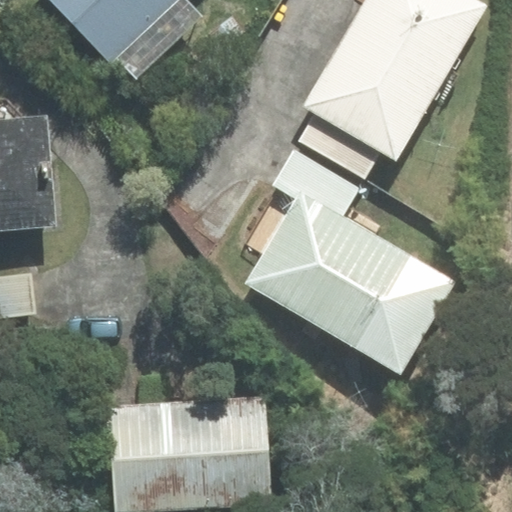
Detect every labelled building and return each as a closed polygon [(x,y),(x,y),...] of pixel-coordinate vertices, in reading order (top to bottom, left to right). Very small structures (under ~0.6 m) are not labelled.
[(174,0),(51,0),(109,61),(174,0)] [(471,0),(367,0),(306,105),(315,110),(382,149),(395,157),(483,6),(471,0)] [(0,229),(54,225),(45,117),(24,119),(6,99),(0,99),(0,229)] [(382,149),(315,110),(298,138),(366,177),(382,149)] [(301,194),(343,219),(360,189),(294,151),(274,185),(298,199),(301,194)] [(401,372),(453,283),(343,219),(301,194),(298,199),(249,283),(401,372)] [(31,275),(0,277),(0,316),(35,313),(31,275)] [(264,399),(111,408),(116,511),(128,511),(270,504),(264,399)]
